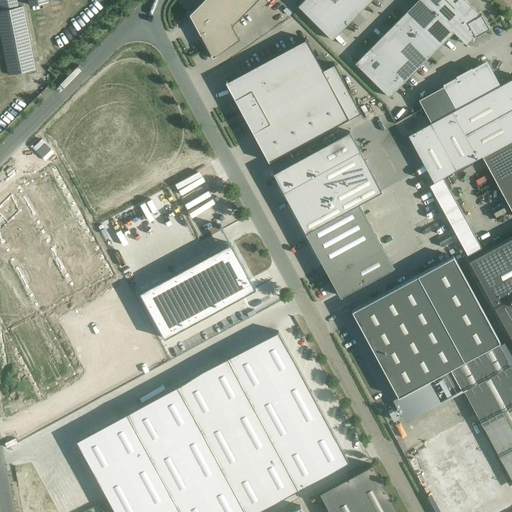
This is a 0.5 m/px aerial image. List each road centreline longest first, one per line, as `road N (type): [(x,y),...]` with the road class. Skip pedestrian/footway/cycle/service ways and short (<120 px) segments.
road 1 (residential): [(143,13),(381,444)]
road 2 (unknown): [(313,321),(415,256),(401,190),(378,137)]
road 3 (residential): [(143,13),(0,155)]
road 4 (unknown): [(287,3),(345,60),(403,0)]
road 5 (residential): [(511,36),(393,114)]
